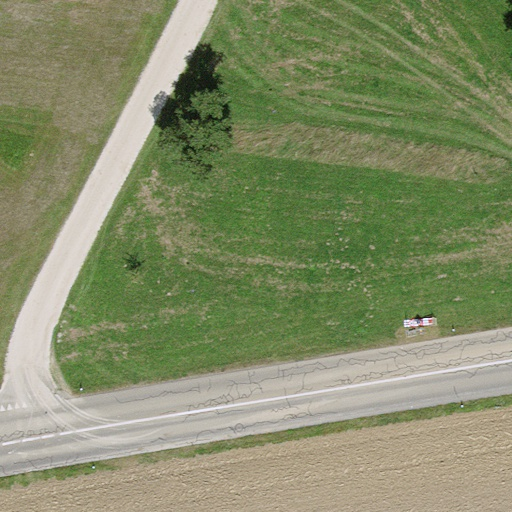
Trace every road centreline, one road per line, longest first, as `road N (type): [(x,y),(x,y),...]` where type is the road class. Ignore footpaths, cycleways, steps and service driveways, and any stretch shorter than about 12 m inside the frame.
road 1 (tertiary): [(511,353),(0,441)]
road 2 (track): [(38,432),(28,307),(189,0)]
